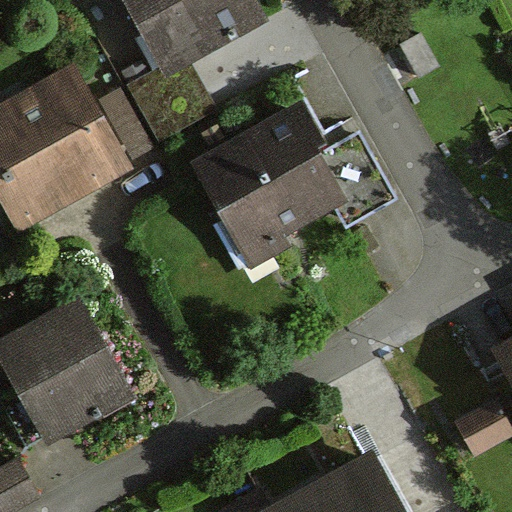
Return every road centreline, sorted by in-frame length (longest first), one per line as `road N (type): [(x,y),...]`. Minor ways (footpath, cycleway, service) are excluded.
road 1 (residential): [(468,280),(58,511)]
road 2 (residential): [(468,280),(322,0)]
